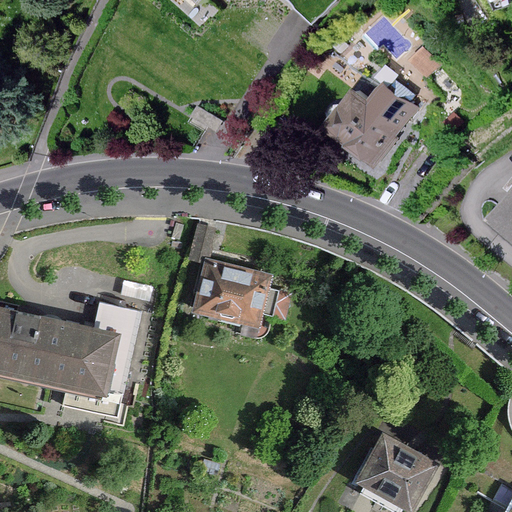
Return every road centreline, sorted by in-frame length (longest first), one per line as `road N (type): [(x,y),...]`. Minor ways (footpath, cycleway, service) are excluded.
road 1 (unclassified): [(511,310),(466,272),(389,228),(325,198),(237,177),(130,172),(0,198)]
road 2 (unknown): [(199,156),(304,24)]
